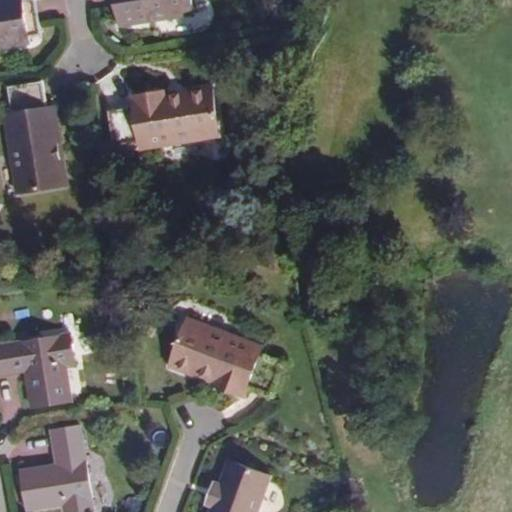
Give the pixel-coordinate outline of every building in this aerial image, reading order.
[(31,0),(0,0),(0,44),(27,41),(26,34),(37,32),(31,0)] [(115,0),(119,23),(193,12),(191,0),(115,0)] [(57,157),(47,104),(43,79),(8,84),(12,112),(5,112),(19,192),(68,184),(64,156),(57,157)] [(134,105),(108,109),(114,145),(139,141),(140,148),(220,135),(213,85),(184,90),(184,95),(168,97),(167,88),(132,93),(134,105)] [(55,103),(47,104),(57,157),(64,156),(55,103)] [(259,345),(185,314),(167,359),(193,370),(195,366),(210,372),(207,382),(239,395),(244,384),(267,393),(280,360),(257,351),(259,345)] [(66,332),(0,343),(0,373),(21,369),(27,406),(66,399),(60,363),(71,360),(66,332)] [(76,423),(48,427),(54,462),(18,468),(25,508),(61,501),(63,511),(91,506),(76,423)] [(220,482),(211,504),(213,505),(210,511),(256,511),(271,474),(231,458),(221,482),(220,482)] [(205,502),(211,504),(220,482),(213,479),(205,502)]
